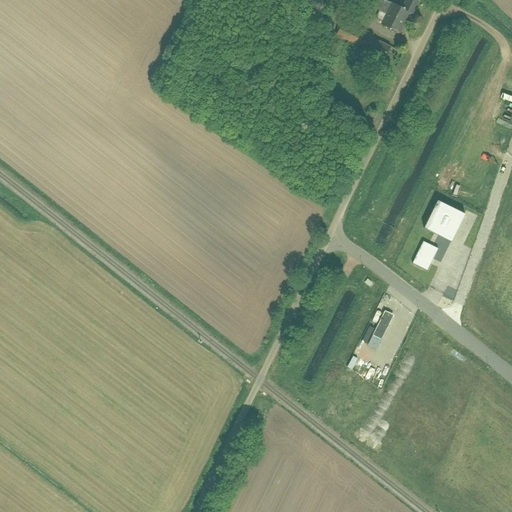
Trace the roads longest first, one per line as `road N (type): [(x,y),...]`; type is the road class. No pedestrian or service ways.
road 1 (unclassified): [(193,511),(331,230)]
road 2 (unclassified): [(331,230),(445,0)]
road 3 (unclassified): [(331,230),(511,376)]
